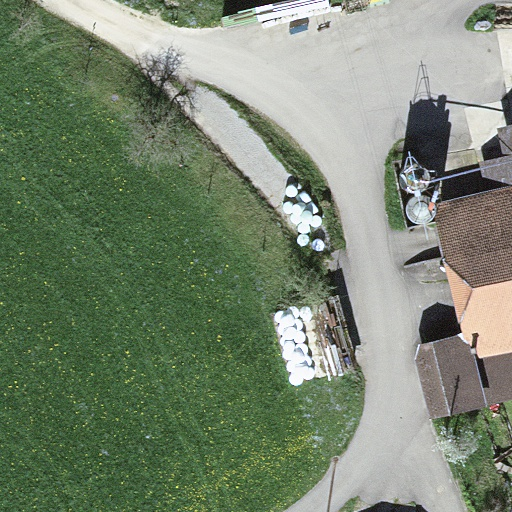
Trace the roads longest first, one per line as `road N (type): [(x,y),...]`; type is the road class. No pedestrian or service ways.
road 1 (unclassified): [(315,511),(370,448),(385,375),(367,241),(338,153),(273,94),(66,0)]
road 2 (track): [(385,375),(448,511)]
